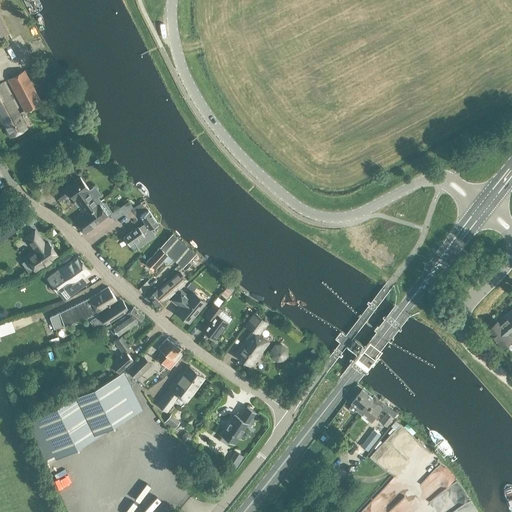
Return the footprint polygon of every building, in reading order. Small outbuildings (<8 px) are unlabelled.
[(24,71),(7,79),(24,111),(41,102),(24,71)] [(0,83),(0,119),(9,136),(26,127),(2,83),(0,83)] [(89,189),(83,181),(80,177),(70,183),(70,182),(54,194),(59,201),(69,194),(73,201),(75,200),(84,213),(99,203),(101,201),(98,197),(101,194),(94,185),(89,189)] [(113,220),(131,209),(130,208),(133,207),(129,201),(127,203),(113,212),(109,215),(113,220)] [(140,202),(131,209),(135,214),(144,208),(140,202)] [(99,203),(84,213),(74,220),(84,234),(93,227),(108,216),(99,203)] [(150,229),(157,224),(147,210),(139,216),(145,223),(138,228),(137,227),(123,237),(129,245),(136,240),(140,246),(154,236),(150,229)] [(34,231),(28,237),(37,250),(27,257),(28,259),(26,261),(33,270),(35,268),(37,270),(57,254),(47,242),(43,245),(41,243),(42,242),(34,231)] [(171,234),(159,247),(144,263),(151,269),(160,259),(166,265),(172,259),(181,268),(182,267),(189,260),(195,254),(171,234)] [(88,272),(77,257),(47,279),(58,294),(66,289),(70,295),(86,284),(81,277),(88,272)] [(189,260),(182,267),(184,270),(192,263),(189,260)] [(157,290),(148,298),(157,307),(171,294),(186,281),(180,273),(165,286),(159,291),(157,290)] [(221,294),(226,298),(234,289),(229,285),(221,294)] [(102,318),(100,316),(98,312),(117,301),(107,287),(89,299),(89,298),(49,317),(54,329),(82,319),(87,317),(90,323),(102,318)] [(188,297),(180,291),(172,300),(180,307),(176,312),(188,323),(205,303),(193,292),(188,297)] [(100,316),(102,318),(105,323),(113,317),(127,308),(122,301),(100,316)] [(227,322),(218,316),(222,310),(212,303),(203,315),(209,320),(201,330),(214,340),(227,322)] [(133,307),(132,308),(127,313),(128,314),(111,326),(119,337),(114,341),(123,354),(111,364),(118,373),(133,360),(126,352),(128,351),(126,348),(130,345),(121,333),(137,322),(143,316),(133,307)] [(498,320),(488,329),(503,347),(511,338),(511,308),(498,321),(498,320)] [(267,323),(254,314),(245,326),(252,331),(234,355),(250,367),(268,343),(258,335),(267,323)] [(358,316),(367,323),(369,320),(360,314),(358,316)] [(378,325),(374,330),(391,344),(394,339),(378,325)] [(341,331),(335,339),(371,366),(373,364),(375,365),(380,359),(354,339),(353,341),(341,331)] [(171,359),(180,349),(166,339),(161,344),(158,348),(162,352),(156,358),(168,369),(174,362),(171,359)] [(282,344),(273,345),(270,350),(271,358),(277,362),(284,361),(288,355),(287,348),(282,344)] [(313,348),(310,351),(317,357),(320,355),(313,348)] [(142,355),(127,369),(136,379),(151,364),(142,355)] [(179,379),(178,378),(158,405),(166,411),(172,403),(168,399),(174,392),(178,395),(179,394),(185,398),(189,393),(191,394),(203,377),(189,366),(179,379)] [(115,377),(34,417),(55,458),(106,432),(105,429),(134,414),(115,377)] [(352,402),(362,410),(372,398),(362,390),(352,402)] [(374,396),(372,398),(362,410),(361,412),(372,421),(384,404),(374,396)] [(234,414),(220,435),(233,443),(246,423),(250,425),(258,414),(246,406),(239,417),(234,414)] [(394,417),(387,412),(381,421),(387,426),(394,417)] [(420,433),(450,464),(462,453),(431,421),(420,433)] [(362,445),(368,450),(381,434),(374,429),(362,445)] [(331,448),(336,453),(337,453),(339,450),(341,448),(335,443),(331,448)] [(240,460),(235,455),(230,462),(235,466),(240,460)]
